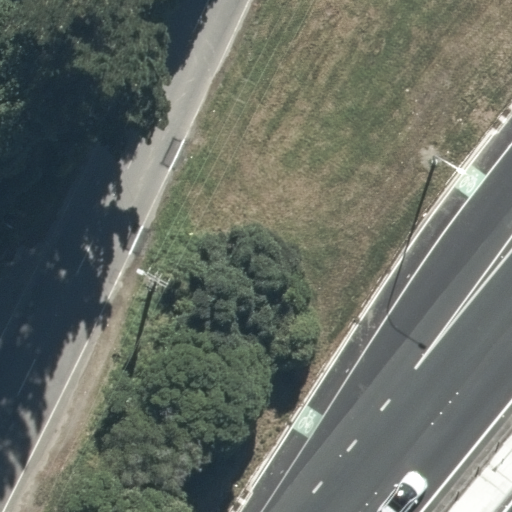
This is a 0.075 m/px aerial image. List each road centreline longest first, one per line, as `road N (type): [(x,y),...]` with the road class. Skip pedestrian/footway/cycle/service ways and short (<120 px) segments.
road 1 (residential): [(0,435),(207,0)]
road 2 (trunk): [(351,511),(511,210)]
road 3 (trunk): [(363,511),(511,330)]
